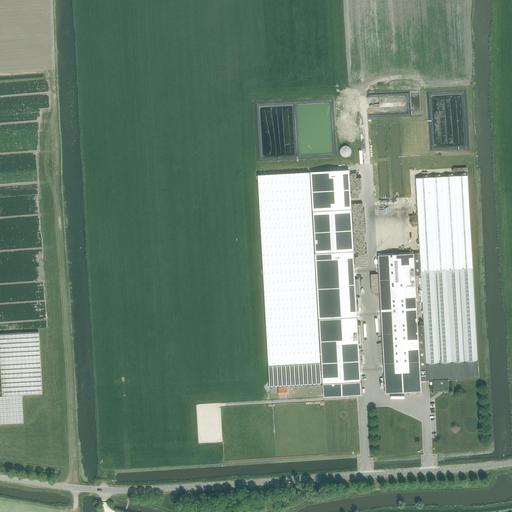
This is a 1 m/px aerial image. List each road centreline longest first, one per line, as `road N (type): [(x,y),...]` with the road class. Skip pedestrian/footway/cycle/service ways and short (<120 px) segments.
road 1 (unclassified): [(0,477),(167,489),(511,462)]
road 2 (unknown): [(375,401),(365,261)]
